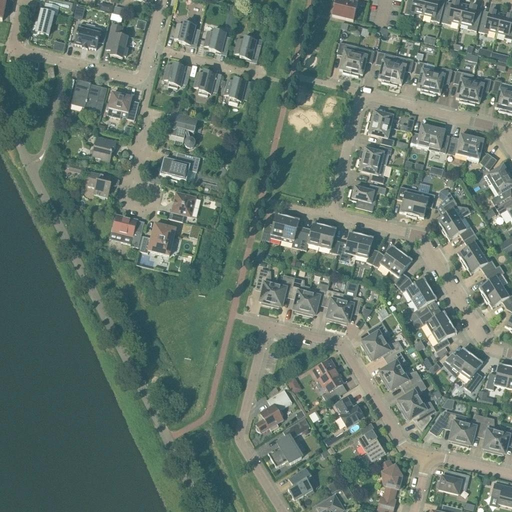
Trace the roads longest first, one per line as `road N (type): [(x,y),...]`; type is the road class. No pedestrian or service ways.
road 1 (residential): [(511,354),(483,341),(416,235),(331,213),(360,97),(501,129),(511,146)]
road 2 (residential): [(425,455),(405,448),(337,342),(268,330),(242,443),(284,511)]
road 3 (residential): [(139,78),(11,50),(22,0)]
